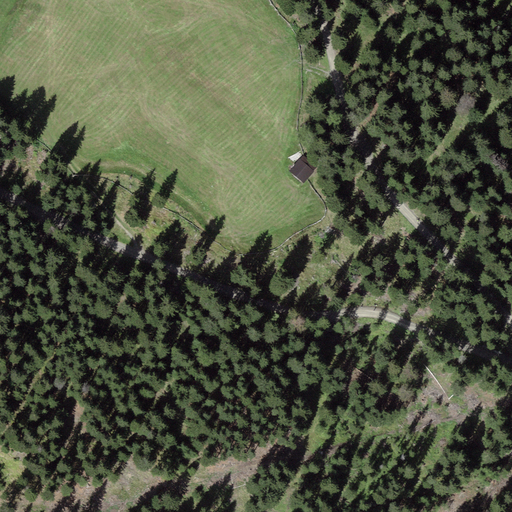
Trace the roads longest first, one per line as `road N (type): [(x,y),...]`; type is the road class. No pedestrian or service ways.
road 1 (track): [(511,367),(382,315),(287,311),(0,193)]
road 2 (track): [(314,0),(358,148),(410,216),(511,322)]
road 3 (track): [(145,256),(60,150)]
